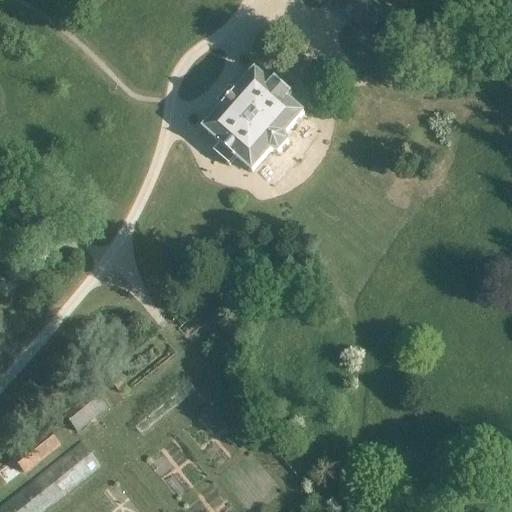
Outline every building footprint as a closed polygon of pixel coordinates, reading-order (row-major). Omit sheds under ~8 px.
[(328,0),(368,35),(383,18),(382,17),(388,11),(375,0),(328,0)] [(287,135),(305,115),(288,100),(292,96),(277,82),(273,86),(257,73),(206,131),(253,173),(272,152),(281,154),(290,144),(287,135)] [(124,386),(115,374),(108,380),(117,392),(124,386)] [(106,409),(93,392),(64,414),(77,432),(106,409)] [(23,441),(38,463),(58,447),(42,426),(23,441)] [(0,511),(44,511),(102,466),(83,442),(0,507),(0,511)]
